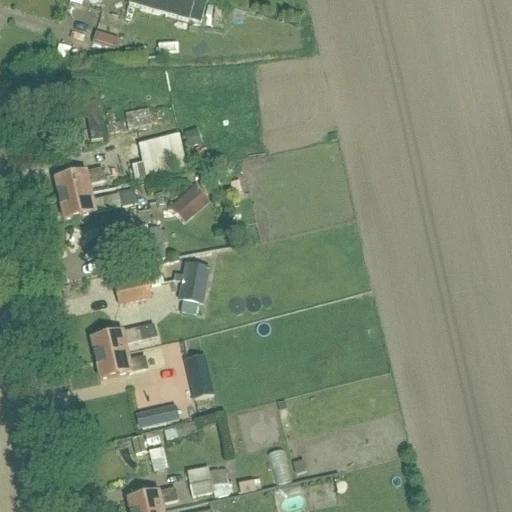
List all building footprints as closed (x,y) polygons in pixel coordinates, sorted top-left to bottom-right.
[(203,27),(210,5),(192,0),(133,0),(131,9),(191,26),(191,24),(203,27)] [(114,55),(117,43),(95,37),(91,49),(114,55)] [(93,146),(105,144),(98,106),(87,108),(93,146)] [(128,134),(152,129),(148,113),(125,117),(128,134)] [(182,136),(187,151),(200,147),(195,132),(182,136)] [(139,149),(143,168),(133,170),(136,184),(187,171),(179,139),(139,149)] [(100,173),(55,184),(60,204),(90,197),(87,188),(103,185),(100,173)] [(180,204),(194,219),(209,205),(195,190),(180,204)] [(117,199),(120,211),(135,207),(132,195),(117,199)] [(107,202),(92,205),(90,197),(60,204),(65,224),(110,213),(107,202)] [(147,230),(127,233),(132,269),(152,266),(147,230)] [(182,287),(179,305),(203,309),(210,273),(186,269),(184,280),(176,279),(174,285),(182,287)] [(154,303),(149,282),(116,290),(121,311),(154,303)] [(97,364),(126,357),(125,349),(144,344),(144,345),(159,341),(156,329),(141,332),(141,333),(92,344),(97,364)] [(144,362),(128,366),(126,357),(97,364),(101,384),(146,374),(144,362)] [(185,365),(194,405),(214,400),(205,361),(185,365)] [(156,430),(179,425),(176,411),(152,416),(156,430)] [(177,442),(175,431),(164,434),(166,445),(177,442)] [(131,444),(135,459),(146,457),(142,442),(131,444)] [(160,472),(175,468),(169,447),(154,451),(160,472)] [(291,449),(276,453),(280,469),(295,465),(291,449)] [(304,465),(293,468),(296,479),(306,476),(304,465)] [(213,497),(215,502),(230,499),(228,487),(226,488),(223,474),(210,475),(209,471),(188,476),(193,501),(213,497)] [(241,498),(256,495),(254,485),(239,488),(241,498)] [(175,494),(130,504),(131,511),(162,511),(162,509),(178,506),(175,494)]
